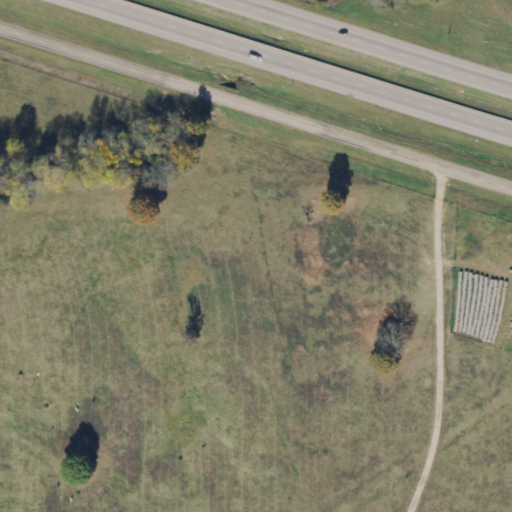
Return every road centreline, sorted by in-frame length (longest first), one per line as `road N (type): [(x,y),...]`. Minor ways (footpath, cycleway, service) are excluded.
road 1 (tertiary): [(511,183),(0,23)]
road 2 (motorway): [(103,0),(511,127)]
road 3 (motorway): [(511,80),(249,0)]
